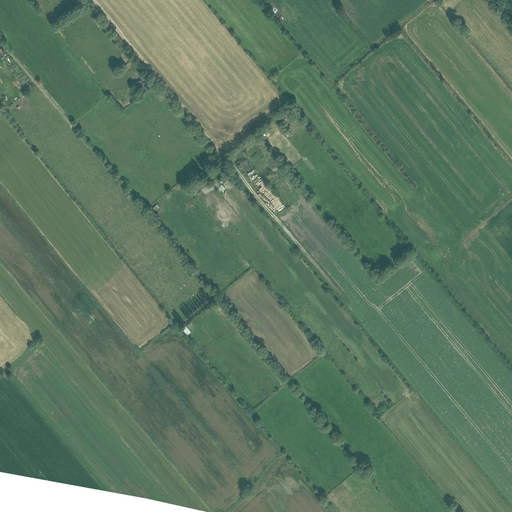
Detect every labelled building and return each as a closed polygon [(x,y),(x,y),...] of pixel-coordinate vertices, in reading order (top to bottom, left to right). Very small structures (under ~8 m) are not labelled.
[(279,116),(283,120),(289,115),(285,111),(279,116)] [(245,165),(248,171),(252,168),(249,163),(246,159),(237,166),(239,169),(245,165)] [(202,189),(205,194),(214,187),(216,189),(220,185),(215,178),(202,189)] [(261,178),(255,183),(260,189),(266,184),(261,178)] [(222,184),(217,188),(221,193),(226,188),(222,184)] [(191,332),(185,324),(181,327),(187,335),(191,332)]
